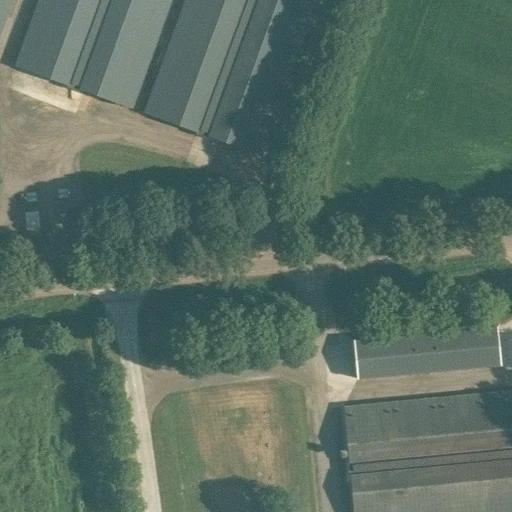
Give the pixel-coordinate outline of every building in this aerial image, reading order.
[(0,0),(0,31),(11,0),(0,0)] [(91,96),(92,94),(132,109),(171,0),(39,0),(21,47),(14,66),(84,91),(84,93),(91,96)] [(184,0),(150,94),(143,113),(261,156),(317,0),(184,0)] [(497,326),(354,340),(358,380),(501,366),(497,326)] [(353,511),(511,511),(511,389),(344,406),(346,426),(353,511)]
